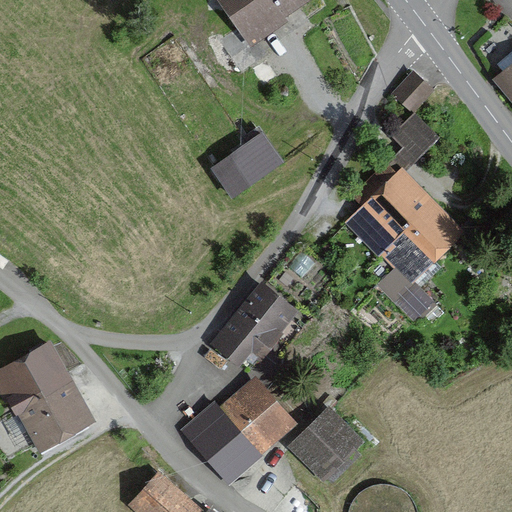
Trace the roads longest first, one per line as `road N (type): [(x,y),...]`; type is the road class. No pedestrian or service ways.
road 1 (residential): [(420,19),(323,188),(201,333)]
road 2 (track): [(133,407),(0,500)]
road 3 (secondary): [(511,142),(420,19)]
road 4 (residential): [(201,333),(144,343),(72,334)]
road 5 (residential): [(251,511),(153,430)]
road 6 (residential): [(153,430),(72,334)]
